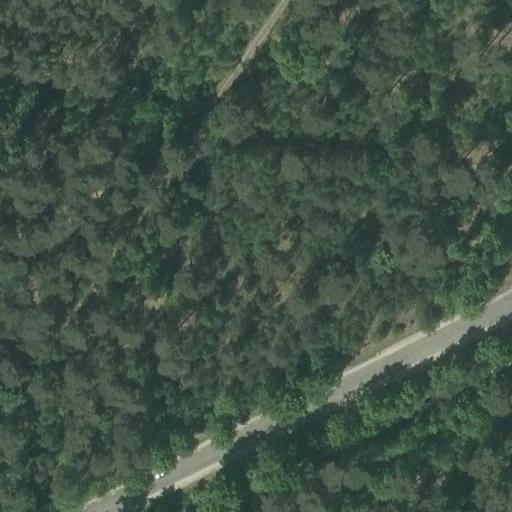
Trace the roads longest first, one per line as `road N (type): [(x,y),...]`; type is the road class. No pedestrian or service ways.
road 1 (secondary): [(84,511),(511,307)]
road 2 (track): [(192,157),(0,396)]
road 3 (track): [(289,0),(205,113),(192,157)]
